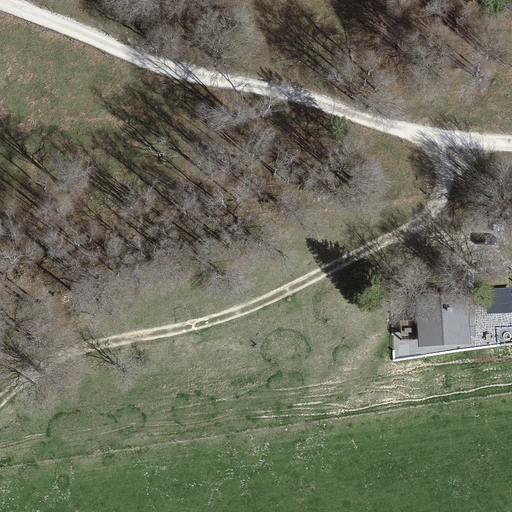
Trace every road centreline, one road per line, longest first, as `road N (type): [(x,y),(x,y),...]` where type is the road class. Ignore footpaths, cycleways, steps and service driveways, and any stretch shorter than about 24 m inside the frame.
road 1 (track): [(427,140),(446,173),(437,211),(381,248),(273,308),(69,358),(0,405)]
road 2 (track): [(0,5),(148,68),(427,140),(511,145)]
